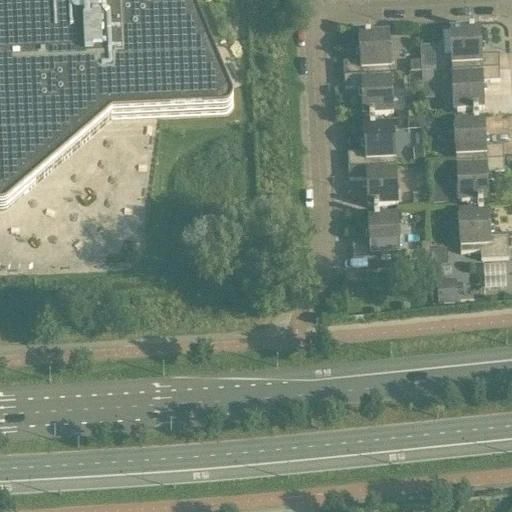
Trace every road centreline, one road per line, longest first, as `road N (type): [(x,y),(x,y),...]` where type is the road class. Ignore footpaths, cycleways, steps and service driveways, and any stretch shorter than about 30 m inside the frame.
road 1 (primary): [(0,471),(511,427)]
road 2 (primary): [(511,372),(0,415)]
road 3 (residential): [(326,264),(313,10)]
road 4 (residential): [(313,10),(511,2)]
